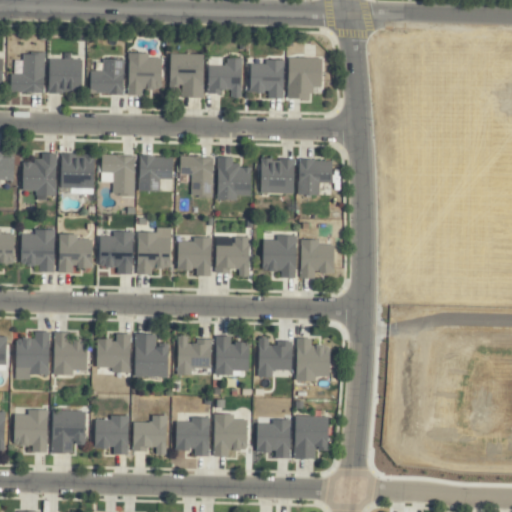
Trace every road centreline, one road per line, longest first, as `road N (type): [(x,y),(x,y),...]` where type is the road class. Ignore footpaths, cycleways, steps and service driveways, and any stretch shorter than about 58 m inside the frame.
road 1 (residential): [(511,497),(0,480)]
road 2 (tertiary): [(0,7),(511,15)]
road 3 (residential): [(342,511),(360,247),(344,12)]
road 4 (residential): [(359,309),(0,300)]
road 5 (residential): [(356,127),(0,121)]
